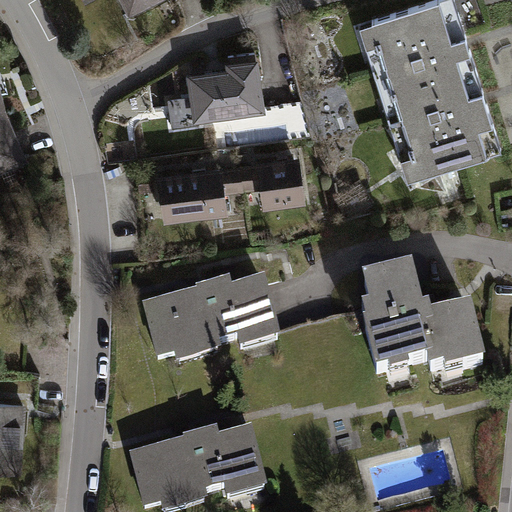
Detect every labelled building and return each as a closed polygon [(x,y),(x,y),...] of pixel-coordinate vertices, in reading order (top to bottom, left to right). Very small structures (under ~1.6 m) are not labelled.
[(119,0),(129,18),(163,0),(119,0)] [(503,154),(455,0),(448,0),(360,28),(408,184),(503,154)] [(227,71),(187,76),(190,97),(168,100),(172,131),(200,127),(199,124),(266,115),(259,60),(226,64),(227,71)] [(0,87),(0,176),(29,165),(6,111),(0,87)] [(258,165),(240,167),(244,194),(262,192),(264,210),(306,205),(301,158),(258,164),(258,165)] [(240,167),(159,177),(164,224),(229,216),(226,196),(244,194),(240,167)] [(414,282),(364,295),(371,320),(363,322),(367,336),(364,337),(377,386),(390,383),(392,390),(413,384),(411,378),(429,373),(432,383),(447,379),(449,385),(487,375),(472,319),(433,329),(432,322),(425,323),(414,282)] [(196,297),(141,312),(156,368),(174,363),(176,370),(221,358),(219,350),(237,346),(240,357),(282,346),(265,285),(233,294),(230,285),(195,294),(196,297)] [(28,400),(0,398),(0,468),(24,470),(28,400)] [(184,438),(129,452),(144,509),(163,504),(164,511),(209,499),(207,491),(225,486),(228,497),(270,486),(254,426),(221,434),(219,426),(184,435),(184,438)]
